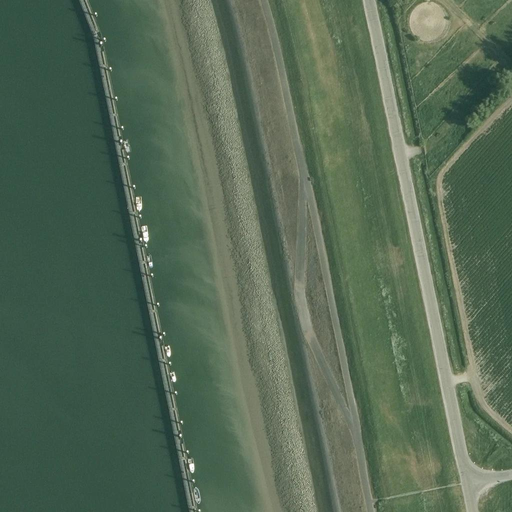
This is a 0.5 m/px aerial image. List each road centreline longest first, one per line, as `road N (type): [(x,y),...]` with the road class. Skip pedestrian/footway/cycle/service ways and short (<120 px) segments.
road 1 (residential): [(468,482),(367,0)]
road 2 (unclassified): [(306,180),(295,252),(305,328),(357,433)]
road 3 (unclassified): [(306,180),(357,433)]
road 4 (unclassified): [(306,180),(261,0)]
